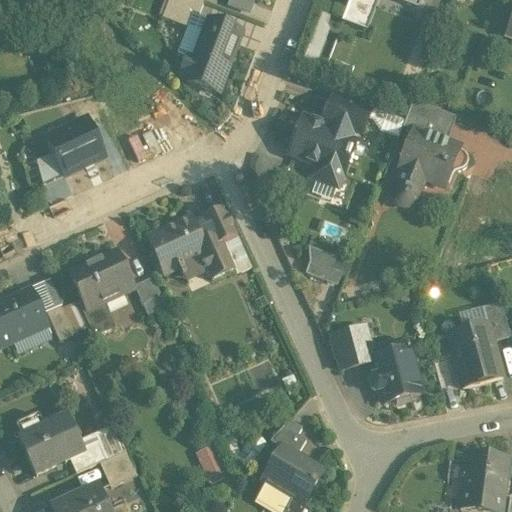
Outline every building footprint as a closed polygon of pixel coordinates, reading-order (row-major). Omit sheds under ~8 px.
[(204,4),(193,0),(169,0),(167,6),(192,16),(192,18),(198,21),(204,4)] [(248,17),(254,2),(248,0),(229,0),(226,9),(248,17)] [(350,0),(341,25),(343,25),(352,0),(374,0),(375,0),(403,0),(404,0),(403,0),(350,0)] [(375,0),(374,0),(352,0),(343,25),(363,33),(375,0)] [(192,16),(167,6),(162,20),(187,30),(192,18),(192,16)] [(192,18),(187,30),(177,56),(187,60),(192,62),(207,24),(198,21),(192,18)] [(241,34),(207,22),(207,24),(192,62),(187,60),(180,79),(186,81),(185,84),(214,95),(222,74),(226,76),(241,34)] [(371,111),(334,97),(323,127),(356,140),(355,142),(356,142),(358,143),(371,111)] [(451,118),(412,103),(401,131),(413,136),(413,135),(440,145),(451,118)] [(323,127),(304,120),(289,157),(316,168),(311,180),(337,190),(348,163),(349,163),(352,156),(350,156),(356,142),(355,142),(356,140),(323,127)] [(87,121),(46,140),(53,155),(63,178),(105,159),(87,121)] [(440,145),(413,135),(413,136),(398,175),(401,176),(395,191),(416,199),(423,182),(439,189),(446,171),(455,174),(459,174),(463,173),(466,170),(468,166),(468,161),(466,157),(462,155),(457,153),(457,152),(440,145)] [(53,155),(36,163),(42,187),(63,178),(53,155)] [(224,210),(209,218),(211,223),(220,241),(234,234),(224,210)] [(211,223),(196,231),(191,220),(147,241),(164,276),(178,270),(182,278),(185,276),(182,269),(200,260),(211,284),(234,273),(220,241),(211,223)] [(321,283),(326,271),(335,263),(309,252),(310,265),(306,276),(321,283)] [(116,255),(68,276),(85,313),(133,292),(116,255)] [(311,310),(320,327),(339,276),(326,271),(321,283),(311,310)] [(152,281),(138,287),(151,315),(165,308),(152,281)] [(31,294),(0,308),(0,325),(9,346),(31,336),(30,333),(45,326),(31,294)] [(501,307),(482,311),(486,328),(488,328),(493,346),(510,341),(501,307)] [(60,308),(46,315),(59,344),(74,338),(60,308)] [(0,325),(0,350),(9,346),(0,325)] [(486,328),(447,338),(462,391),(502,380),(493,346),(488,328),(486,328)] [(364,331),(332,339),(333,342),(331,345),(336,361),(338,363),(341,373),(372,365),(374,364),(371,353),(364,331)] [(402,345),(390,348),(387,354),(381,350),(371,353),(374,364),(372,365),(376,379),(372,380),(370,383),(371,384),(373,383),(375,391),(374,391),(373,393),(376,394),(380,393),(383,407),(391,405),(395,407),(410,403),(412,399),(421,397),(409,354),(410,353),(409,349),(408,349),(407,348),(402,345)] [(67,420),(19,442),(36,478),(38,477),(37,476),(64,464),(65,465),(70,463),(84,456),(83,454),(67,420)] [(301,432),(288,423),(270,445),(281,451),(282,449),(297,458),(306,443),(297,438),(301,432)] [(99,446),(83,454),(84,456),(70,463),(76,476),(99,466),(107,462),(99,446)] [(197,454),(212,487),(230,479),(216,446),(197,454)] [(297,458),(282,449),(281,451),(262,482),(266,485),(292,501),(294,499),(304,505),(323,474),(297,458)] [(107,462),(99,466),(111,491),(137,479),(126,453),(107,462)] [(501,511),(509,463),(467,457),(459,511),(465,511),(501,511)] [(285,511),(292,501),(266,485),(256,501),(273,511),(285,511)] [(108,511),(99,491),(53,511),(108,511)] [(285,511),(315,511),(304,505),(294,499),(292,501),(285,511)]
